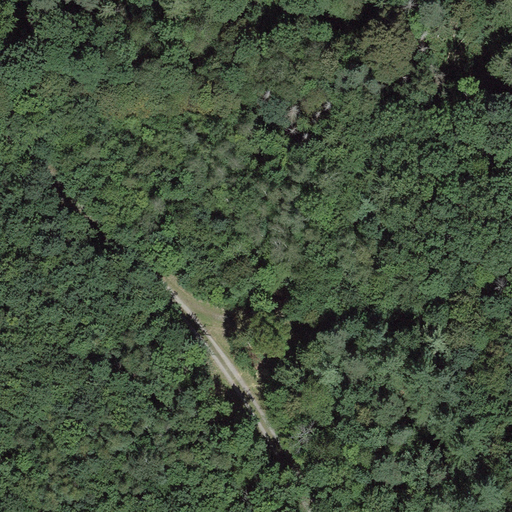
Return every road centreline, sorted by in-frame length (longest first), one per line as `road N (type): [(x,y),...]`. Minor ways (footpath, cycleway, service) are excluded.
road 1 (track): [(326,511),(249,384),(0,126)]
road 2 (track): [(511,280),(447,303),(324,328),(249,384)]
